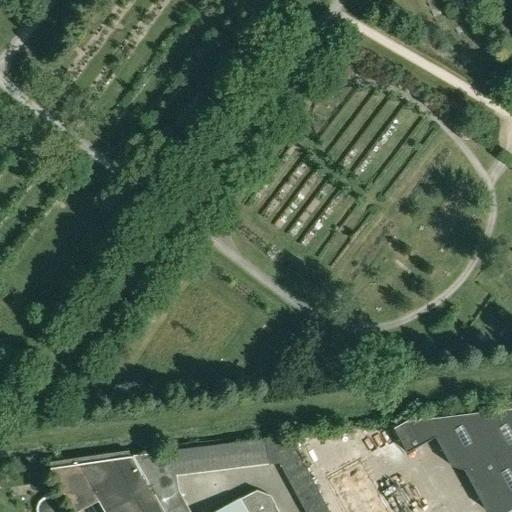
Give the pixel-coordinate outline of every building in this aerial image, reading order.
[(511,511),(511,410),(428,421),(418,426),(416,422),(398,432),(409,454),(437,439),(453,469),(466,474),(485,509),(494,511),(511,511)] [(280,462),(288,477),(305,467),(289,438),(277,439),(280,462)] [(268,464),(280,462),(277,439),(266,440),(268,464)] [(257,465),(268,464),(266,440),(254,442),(257,465)] [(257,465),(254,442),(243,443),(245,467),(257,465)] [(234,468),(245,467),(243,443),(231,444),(234,468)] [(222,470),(234,468),(231,444),(220,446),(222,470)] [(220,446),(208,447),(211,471),(222,470),(220,446)] [(199,473),(211,471),(208,447),(196,449),(199,473)] [(188,474),(199,473),(196,449),(185,450),(188,474)] [(185,450),(174,451),(177,475),(188,474),(185,450)] [(176,475),(177,475),(174,451),(133,456),(158,502),(159,502),(179,491),(176,475)] [(69,505),(93,492),(138,468),(130,454),(47,464),(69,505)] [(388,511),(360,459),(325,478),(342,511),(388,511)] [(27,469),(29,489),(48,487),(46,467),(27,469)] [(288,477),(293,487),(311,477),(305,467),(288,477)] [(104,511),(107,511),(150,489),(138,468),(93,492),(104,511)] [(311,477),(293,487),(299,497),(316,488),(311,477)] [(299,497),(305,508),(322,498),(316,488),(299,497)] [(159,511),(162,510),(150,489),(107,511),(159,511)] [(165,511),(185,502),(179,491),(159,502),(164,511),(165,511)] [(240,500),(246,511),(279,511),(271,496),(257,491),(240,500)] [(36,511),(62,511),(62,510),(62,507),(61,504),(59,501),(56,499),(54,497),(50,497),(47,497),(44,498),(41,499),(39,502),(37,505),(36,508),(36,511)] [(305,508),(306,511),(320,511),(327,508),(322,498),(305,508)] [(219,511),(246,511),(240,500),(239,500),(219,511)] [(190,511),(191,511),(185,502),(165,511),(190,511)]
